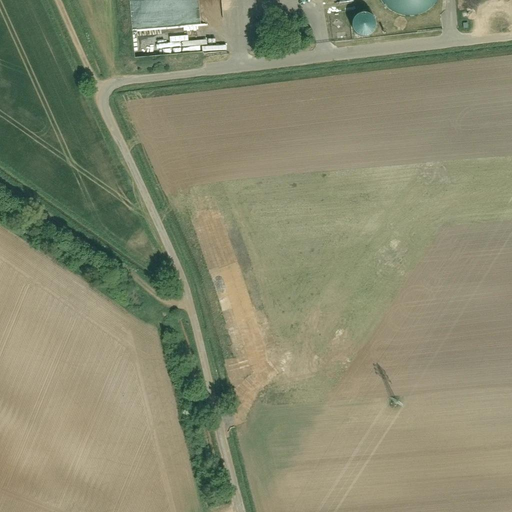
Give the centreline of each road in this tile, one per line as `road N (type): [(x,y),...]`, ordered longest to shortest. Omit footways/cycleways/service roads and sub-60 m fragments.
road 1 (unclassified): [(242,511),(177,261),(105,111),(104,92),(116,82),(511,37)]
road 2 (track): [(186,289),(154,286),(0,173)]
